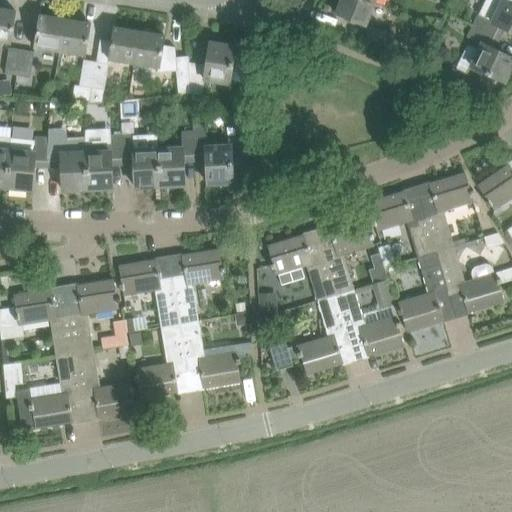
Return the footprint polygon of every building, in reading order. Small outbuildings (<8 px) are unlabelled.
[(375,2),(370,0),(340,0),(335,13),(366,25),(375,2)] [(511,32),(511,4),(504,1),(502,0),(487,0),(474,26),(494,36),(499,26),(511,32)] [(0,7),(0,42),(10,44),(12,30),(15,10),(0,7)] [(34,48),(59,52),(65,18),(40,14),(34,48)] [(65,18),(59,52),(84,56),(90,23),(65,18)] [(494,36),(474,26),(469,38),(481,44),(471,66),(504,82),(511,65),(511,57),(489,46),(494,36)] [(109,59),(134,64),(139,31),(114,27),(109,59)] [(370,27),(366,38),(389,48),(394,36),(370,27)] [(139,31),(134,64),(158,68),(157,73),(177,71),(175,47),(169,46),(169,49),(162,48),(164,35),(139,31)] [(205,71),(189,69),(190,82),(190,94),(202,96),(204,79),(229,83),(229,80),(241,82),(247,45),(235,43),(235,46),(210,42),(205,71)] [(5,74),(16,76),(20,51),(9,49),(5,74)] [(20,51),(16,76),(30,78),(34,53),(20,51)] [(79,86),(92,88),(96,64),(83,62),(79,86)] [(96,64),(92,88),(104,90),(108,66),(96,64)] [(190,82),(178,83),(179,95),(190,94),(190,82)] [(182,147),(158,148),(160,186),(184,185),(183,155),(195,155),(193,131),(181,132),(182,147)] [(205,131),(193,131),(195,155),(206,154),(207,183),(231,182),(231,188),(245,188),(244,167),(242,167),(242,159),(243,159),(242,138),(241,138),(241,146),(231,147),(231,145),(206,146),(205,131)] [(133,134),(121,135),(123,158),(133,158),(135,187),(160,186),(158,148),(133,150),(133,134)] [(84,140),(84,152),(87,152),(88,189),(112,188),(111,159),(123,158),(121,135),(109,135),(109,140),(84,140)] [(0,186),(7,187),(11,139),(0,137),(0,186)] [(34,160),(47,160),(48,138),(35,138),(34,141),(11,139),(7,187),(31,190),(34,160)] [(48,138),(47,160),(61,161),(63,190),(88,189),(87,152),(84,152),(61,153),(62,138),(48,138)] [(511,168),(509,164),(477,185),(488,201),(486,202),(489,208),(491,207),(494,211),(511,198),(511,226),(508,230),(511,236),(511,168)] [(434,202),(423,205),(436,252),(454,246),(443,210),(474,201),(472,195),(474,195),(473,190),(470,191),(465,173),(429,184),(434,202)] [(407,221),(418,258),(436,252),(423,205),(410,209),(404,191),(368,202),(373,220),(371,221),(372,225),(375,225),(376,231),(407,221)] [(334,245),(321,249),(335,295),(354,290),(343,254),(373,244),(372,239),(374,238),(372,229),(369,230),(365,216),(328,227),(334,245)] [(307,265),(317,301),(335,295),(321,249),(309,253),(304,234),(267,245),(273,263),(270,264),(272,269),(274,268),(276,274),(307,265)] [(454,246),(436,252),(450,298),(462,294),(468,312),(504,301),(499,284),(511,279),(511,267),(494,273),(492,267),(489,264),(485,263),(475,266),(472,269),(471,273),(473,280),(465,282),(454,246)] [(185,274),(172,276),(180,324),(199,321),(193,283),(224,278),(223,272),(225,272),(225,267),(222,267),(219,249),(181,255),(185,274)] [(436,252),(418,258),(428,293),(398,302),(400,308),(397,309),(399,314),(401,313),(407,331),(443,320),(438,302),(450,298),(436,252)] [(155,290),(161,327),(180,324),(172,276),(159,278),(156,259),(119,265),(122,284),(119,284),(120,289),(123,288),(124,296),(155,290)] [(384,268),(371,272),(374,283),(387,279),(384,268)] [(79,304),(67,306),(75,353),(93,350),(88,313),(119,308),(118,302),(120,301),(120,297),(117,297),(114,279),(76,285),(79,304)] [(389,300),(391,305),(392,305),(395,304),(387,279),(374,283),(380,303),(389,300)] [(50,319),(56,357),(75,353),(67,306),(54,308),(51,289),(14,295),(16,307),(0,309),(0,319),(1,327),(50,319)] [(354,290),(335,295),(349,341),(362,337),(367,356),(404,345),(398,327),(401,326),(400,321),(397,322),(395,316),(365,325),(354,290)] [(335,295),(317,301),(328,336),(288,349),(284,336),(268,341),(276,370),(293,365),(290,357),(298,355),(299,357),(301,356),(307,374),(343,363),(337,345),(349,341),(335,295)] [(278,313),(259,319),(264,334),(282,328),(278,313)] [(133,317),(124,319),(127,332),(135,330),(133,317)] [(127,332),(124,319),(112,321),(115,333),(127,332)] [(199,321),(180,324),(188,371),(200,369),(203,388),(241,381),(238,363),(240,363),(239,358),(237,358),(236,352),(205,357),(199,321)] [(180,324),(161,327),(167,364),(136,369),(137,375),(134,375),(135,380),(138,380),(140,398),(178,392),(175,373),(188,371),(180,324)] [(93,350),(75,353),(83,401),(95,399),(98,417),(136,411),(133,393),(135,392),(134,388),(132,388),(131,382),(99,387),(93,350)] [(83,401),(75,353),(56,357),(61,390),(31,395),(30,387),(17,390),(17,389),(16,389),(17,396),(22,427),(23,426),(35,424),(35,428),(73,421),(70,403),(83,401)] [(21,362),(4,364),(7,398),(17,396),(16,389),(15,384),(23,383),(21,362)]
